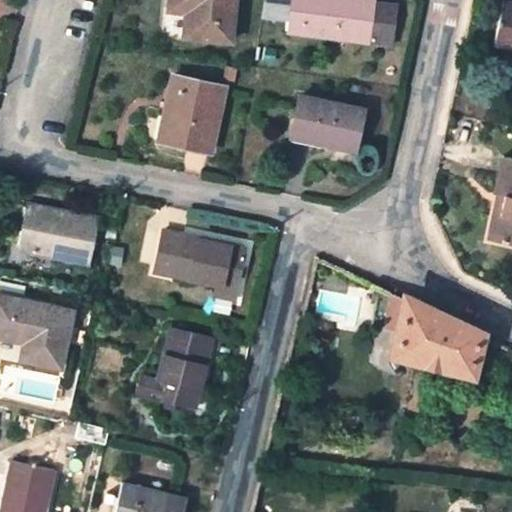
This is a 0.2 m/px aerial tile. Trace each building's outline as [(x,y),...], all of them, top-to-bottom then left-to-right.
[(232,0),(169,0),(167,17),(185,21),(182,41),(227,47),(232,0)] [(372,9),(305,0),(289,0),(285,40),(387,53),(393,15),(371,12),(372,9)] [(511,4),(503,3),(493,45),(511,49),(511,4)] [(169,84),(162,112),(172,114),(164,149),(206,158),(221,94),(169,84)] [(360,115),(294,103),(288,141),(318,147),(316,153),(349,160),(353,151),(360,115)] [(155,147),(164,149),(172,114),(162,112),(155,147)] [(511,159),(502,157),(493,193),(504,195),(500,213),(494,212),(487,241),(511,246),(511,242),(511,159)] [(497,194),(494,212),(500,213),(504,195),(497,194)] [(61,224),(20,215),(10,262),(82,276),(91,230),(73,226),(70,236),(59,235),(61,224)] [(239,261),(158,243),(149,285),(228,302),(239,261)] [(379,325),(401,330),(407,300),(387,290),(379,325)] [(401,330),(396,352),(415,356),(412,367),(446,374),(449,365),(472,370),(480,334),(407,300),(401,330)] [(69,326),(0,311),(0,348),(13,352),(14,348),(21,349),(16,372),(57,381),(69,326)] [(209,348),(165,341),(148,415),(191,424),(209,348)] [(355,416),(339,412),(336,426),(352,430),(355,416)] [(108,441),(78,433),(74,448),(105,455),(108,441)] [(1,511),(46,511),(56,471),(14,461),(1,511)] [(189,511),(190,511),(127,497),(123,511),(189,511)]
